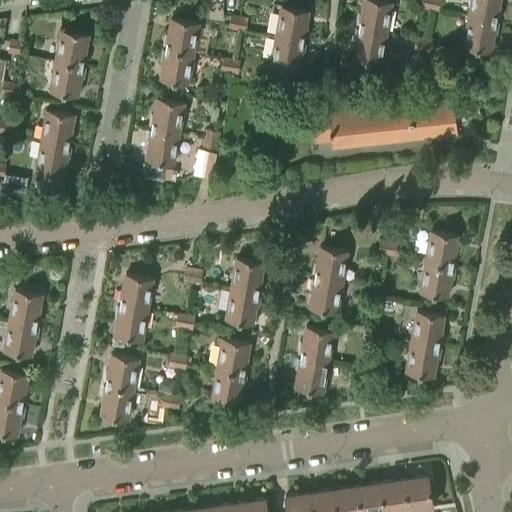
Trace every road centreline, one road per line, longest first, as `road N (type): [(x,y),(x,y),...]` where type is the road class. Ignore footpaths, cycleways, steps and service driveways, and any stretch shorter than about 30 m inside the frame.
road 1 (residential): [(511,183),(404,182),(225,214),(0,240)]
road 2 (residential): [(48,480),(420,428),(487,443)]
